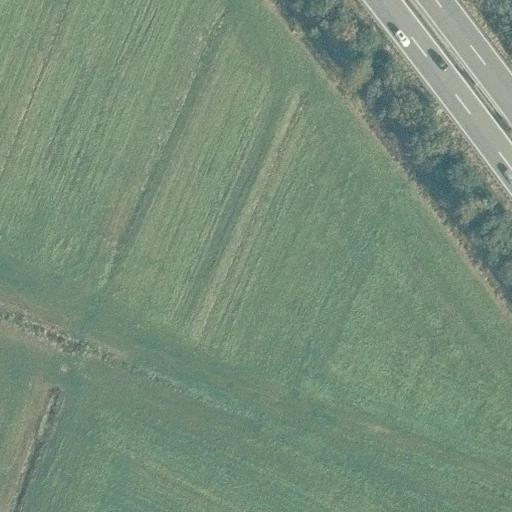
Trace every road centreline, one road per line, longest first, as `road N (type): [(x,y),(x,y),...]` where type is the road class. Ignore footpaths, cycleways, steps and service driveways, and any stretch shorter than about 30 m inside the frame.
road 1 (motorway): [(376,0),(511,179)]
road 2 (motorway): [(511,109),(428,0)]
